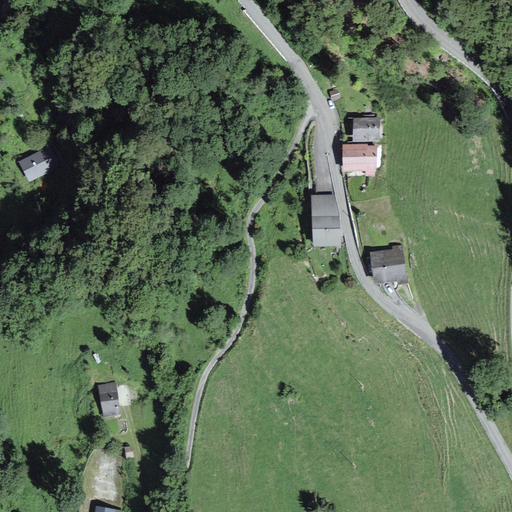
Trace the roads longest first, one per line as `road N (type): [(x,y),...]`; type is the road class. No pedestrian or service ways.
road 1 (tertiary): [(244,0),(325,112),(363,276),(456,364),(511,466)]
road 2 (track): [(319,101),(249,225),(251,289),(234,337),(207,370),(179,511)]
road 3 (tertiary): [(511,111),(413,0)]
